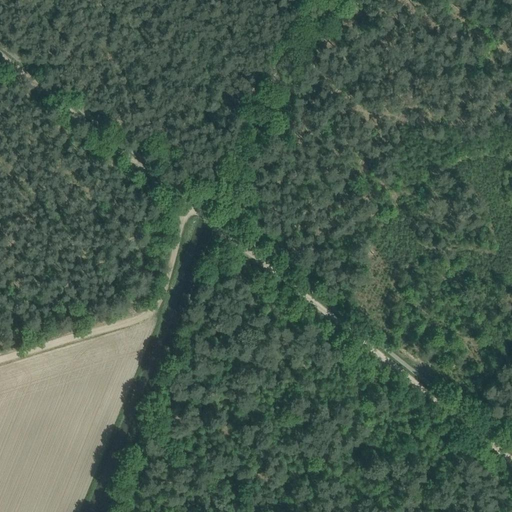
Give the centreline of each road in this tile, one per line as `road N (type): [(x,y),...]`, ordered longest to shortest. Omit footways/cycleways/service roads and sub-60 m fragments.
road 1 (track): [(216,225),(511,462)]
road 2 (track): [(0,359),(155,307),(183,216)]
road 3 (track): [(191,204),(0,51)]
